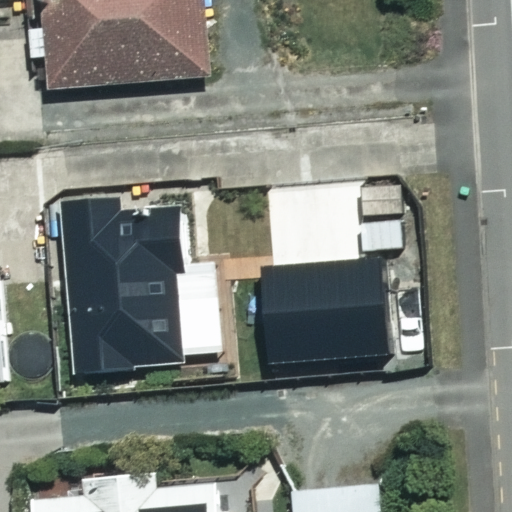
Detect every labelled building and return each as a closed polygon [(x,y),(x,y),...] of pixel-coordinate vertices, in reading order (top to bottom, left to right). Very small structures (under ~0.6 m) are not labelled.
[(204,77),(197,0),(43,0),(51,90),(204,77)] [(400,185),(274,193),(278,259),(357,254),(358,268),(405,265),(400,185)] [(172,209),(68,214),(76,367),(222,359),(217,266),(176,268),(172,209)] [(422,284),(388,285),(389,343),(424,342),(422,284)] [(384,511),(383,485),(292,492),(293,511),(384,511)] [(224,511),(223,488),(30,503),(30,511),(224,511)]
